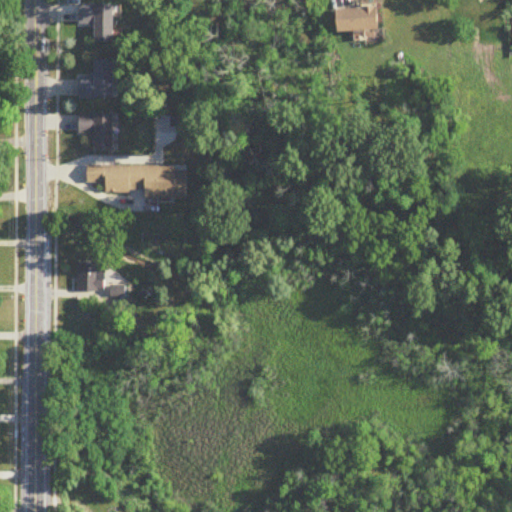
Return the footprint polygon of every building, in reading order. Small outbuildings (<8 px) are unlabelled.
[(115,43),(115,5),(80,5),(80,26),(95,25),(95,44),(115,43)] [(380,8),(338,10),(339,33),(381,31),(380,8)] [(114,99),(114,61),(95,61),(95,80),(79,80),(79,99),(114,99)] [(95,152),(114,152),(114,114),(79,114),(79,135),(95,135),(95,152)] [(188,168),(88,166),(88,185),(105,186),(105,193),(145,194),(145,199),(187,200),(188,168)] [(106,292),(106,264),(78,264),(78,292),(106,292)]
